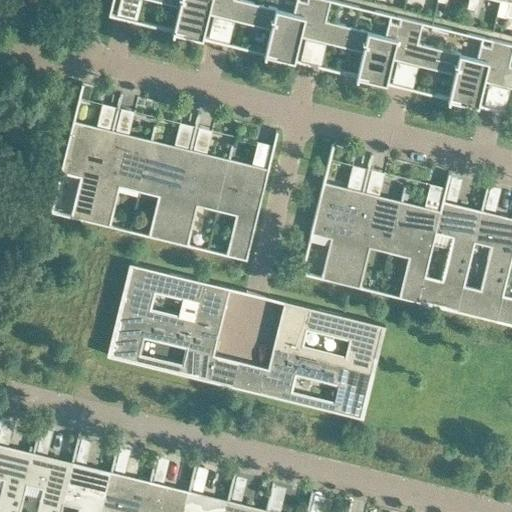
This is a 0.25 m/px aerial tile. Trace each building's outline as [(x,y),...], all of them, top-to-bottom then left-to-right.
[(155,0),(178,6),(172,30),(171,33),(173,34),(174,31),(202,38),(208,13),(211,0),(155,0)] [(308,0),(306,0),(306,1),(302,0),(295,0),(293,12),(244,0),(211,0),(208,13),(270,28),(264,53),(263,56),(265,56),(266,53),(294,60),(300,35),(308,0)] [(362,51),(356,75),(355,78),(357,79),(358,76),(385,83),(386,83),(392,58),(402,17),(400,16),(398,23),(388,21),(385,34),(325,20),(330,0),(308,0),(300,35),(362,51)] [(468,0),(466,7),(476,9),(477,0),(468,0)] [(511,0),(499,0),(496,14),(505,17),(509,2),(511,2),(511,0)] [(454,73),(448,98),(447,101),(449,101),(449,98),(477,105),(483,80),(494,39),(492,39),(490,46),(480,43),(476,57),(417,42),(422,22),(402,17),(392,58),(454,73)] [(511,87),(511,65),(509,65),(511,51),(511,43),(494,39),(483,80),(511,87)] [(71,124),(62,161),(82,166),(70,215),(90,220),(96,193),(110,138),(109,138),(102,137),(103,131),(73,124),(71,124)] [(96,193),(90,220),(109,225),(121,176),(141,180),(150,143),(149,143),(119,135),(118,140),(111,139),(110,138),(96,193)] [(150,143),(141,180),(160,185),(148,234),(167,239),(179,193),(187,157),(180,156),(181,150),(151,143),(150,143)] [(179,193),(167,239),(187,244),(199,195),(215,199),(212,208),(216,209),(220,193),(228,162),(227,162),(197,154),(195,159),(188,158),(187,157),(179,193)] [(220,193),(216,209),(232,213),(222,253),(246,258),(266,177),(264,176),(257,175),(259,169),(228,162),(220,193)] [(511,184),(489,182),(486,205),(511,207),(511,184)] [(322,185),(312,223),(332,227),(320,277),(340,281),(360,200),(359,199),(352,198),(353,193),(323,185),(322,185)] [(360,200),(340,281),(360,286),(372,237),(391,242),(400,204),(399,204),(369,196),(368,202),(361,200),(360,200)] [(424,272),(418,301),(456,310),(463,282),(473,241),(480,215),(479,215),(465,212),(466,206),(443,200),(441,200),(439,209),(437,218),(438,219),(435,231),(451,235),(447,249),(440,276),(424,272)] [(400,204),(391,242),(410,246),(398,296),(418,301),(424,272),(431,245),(435,231),(438,219),(437,218),(430,217),(431,212),(401,204),(400,204)] [(463,282),(456,310),(495,320),(502,292),(511,251),(511,223),(504,221),(505,215),(482,210),(480,209),(479,215),(480,215),(473,241),(489,245),(479,286),(463,282)] [(246,290),(245,290),(129,262),(128,262),(117,308),(218,332),(229,289),(245,293),(246,290)] [(511,294),(502,292),(495,320),(511,323),(511,294)] [(384,325),(384,324),(267,295),(267,298),(283,302),(272,346),(373,370),(385,325),(384,325)] [(117,308),(106,353),(107,354),(217,381),(234,385),(240,360),(213,353),(218,332),(117,308)] [(240,360),(234,385),(362,416),(373,370),(272,346),(267,367),(240,360)] [(52,451),(55,427),(44,425),(41,449),(52,451)] [(78,453),(90,456),(95,437),(83,434),(78,453)] [(0,511),(18,511),(25,484),(32,457),(31,457),(17,454),(18,448),(0,443),(0,477),(2,478),(0,487),(0,511)] [(59,511),(62,503),(71,467),(70,467),(56,463),(57,458),(34,452),(32,452),(31,457),(32,457),(25,484),(40,487),(33,511),(59,511)] [(100,511),(109,476),(108,476),(94,473),(96,467),(73,462),(71,461),(70,467),(71,467),(62,503),(76,507),(75,511),(100,511)] [(141,511),(148,486),(147,486),(133,482),(135,477),(112,471),(110,471),(108,476),(109,476),(100,511),(141,511)] [(183,511),(187,496),(186,495),(172,492),(174,486),(150,481),(149,480),(147,486),(148,486),(141,511),(183,511)] [(224,511),(226,505),(225,505),(211,501),(213,496),(189,490),(188,490),(186,495),(187,496),(183,511),(224,511)] [(254,511),(250,511),(251,505),(228,500),(226,499),(225,505),(226,505),(224,511),(254,511)]
